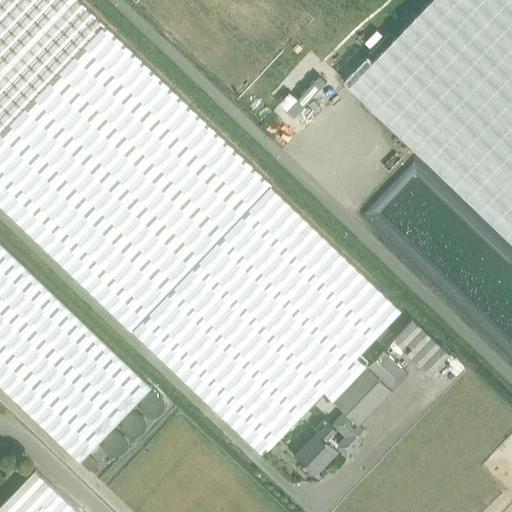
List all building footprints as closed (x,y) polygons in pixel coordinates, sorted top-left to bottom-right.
[(0,0),(0,203),(131,329),(262,455),(324,391),(357,356),(402,308),(80,0),(0,0)] [(511,0),(433,0),(374,62),(367,56),(344,79),(511,239),(511,0)] [(0,385),(80,462),(151,388),(0,244),(0,385)] [(413,318),(395,337),(404,346),(402,348),(430,375),(450,353),(413,318)] [(367,365),(357,356),(324,391),(359,424),(392,389),(388,385),(405,369),(384,348),(367,365)] [(318,429),(295,453),(315,472),(338,447),(327,436),(336,426),(325,416),(315,427),(318,429)] [(30,511),(53,488),(35,471),(0,507),(0,510),(2,511),(30,511)] [(78,511),(53,488),(30,511),(78,511)]
